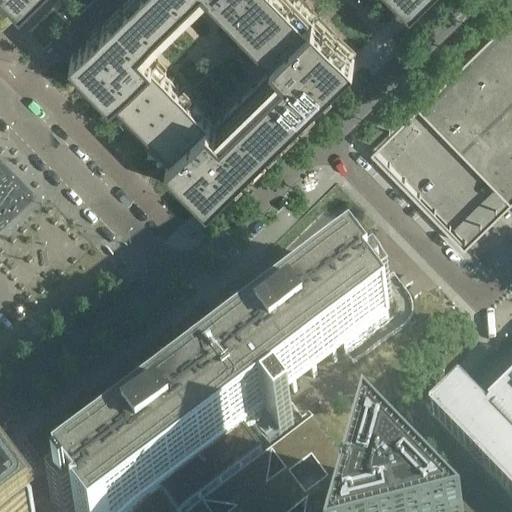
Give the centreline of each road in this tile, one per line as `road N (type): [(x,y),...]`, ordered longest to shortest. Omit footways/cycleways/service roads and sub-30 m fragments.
road 1 (residential): [(172,278),(466,0)]
road 2 (residential): [(172,278),(0,93)]
road 3 (residential): [(0,409),(172,278)]
